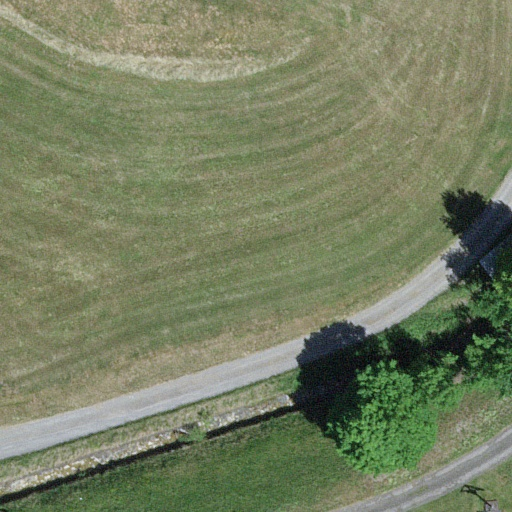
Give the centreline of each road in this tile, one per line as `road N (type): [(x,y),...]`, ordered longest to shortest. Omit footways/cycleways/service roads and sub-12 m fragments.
road 1 (track): [(511,200),(465,256),(394,308),(173,397),(0,449)]
road 2 (track): [(366,511),(421,491),(511,437)]
